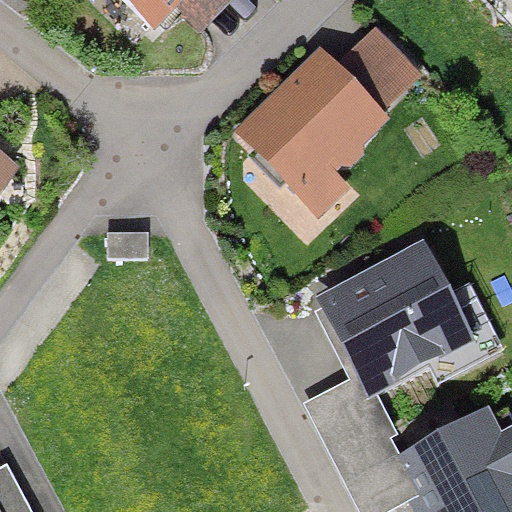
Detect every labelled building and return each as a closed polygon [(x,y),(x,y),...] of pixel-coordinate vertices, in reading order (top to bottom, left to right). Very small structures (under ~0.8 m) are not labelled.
[(126,0),(155,28),(183,0),(126,0)] [(421,71),(376,26),(336,64),(382,111),(421,71)] [(336,64),(318,45),(230,130),(316,219),(352,184),(336,167),(347,166),(362,153),(363,141),(388,117),(382,111),(336,64)] [(0,189),(17,165),(0,153),(0,189)] [(420,233),(310,289),(365,396),(475,340),(420,233)] [(486,401),(392,453),(416,496),(408,500),(414,511),(511,511),(511,418),(500,425),(486,401)] [(29,511),(5,463),(0,465),(0,511),(29,511)]
